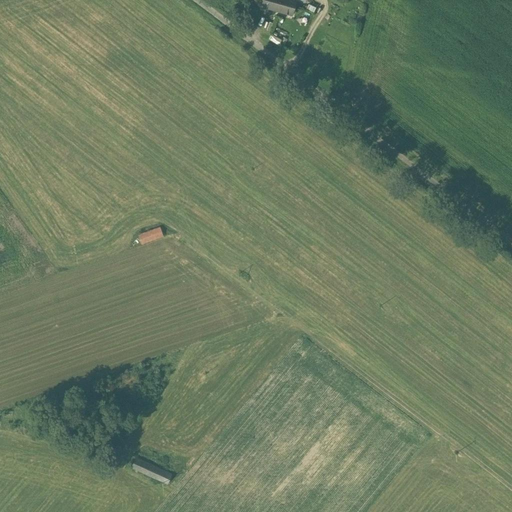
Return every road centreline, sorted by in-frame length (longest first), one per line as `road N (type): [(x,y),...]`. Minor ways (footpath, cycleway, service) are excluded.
road 1 (track): [(511,489),(164,223)]
road 2 (unclassified): [(511,240),(196,0)]
